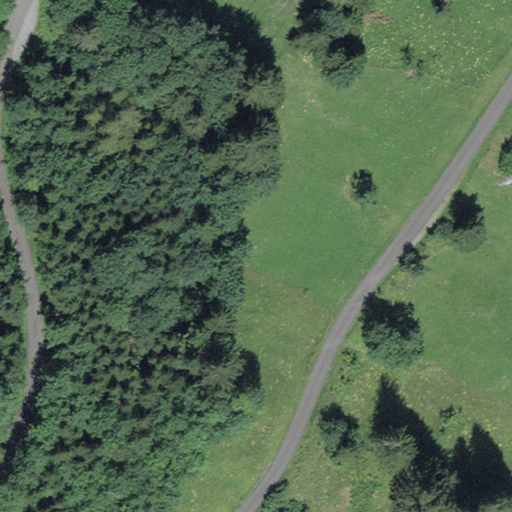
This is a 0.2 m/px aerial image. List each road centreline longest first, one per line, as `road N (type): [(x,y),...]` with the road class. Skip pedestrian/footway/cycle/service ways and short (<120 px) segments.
road 1 (track): [(511,89),(367,284),(318,366),(280,464),(241,511)]
road 2 (track): [(0,471),(24,421),(33,303),(0,174)]
